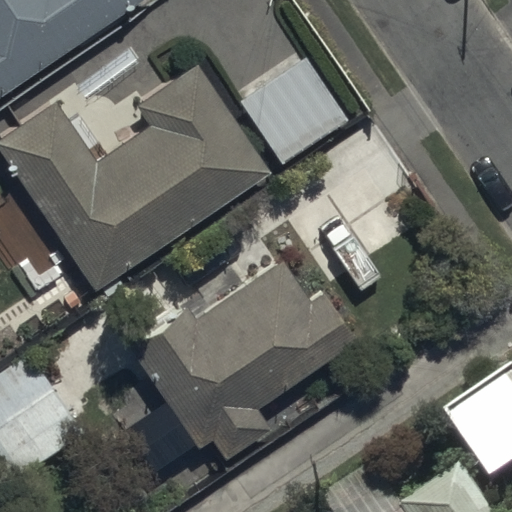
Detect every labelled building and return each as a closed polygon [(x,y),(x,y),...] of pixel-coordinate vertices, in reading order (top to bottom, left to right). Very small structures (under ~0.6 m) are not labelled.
[(0,0),(0,80),(117,0),(0,0)] [(51,85),(0,118),(0,143),(91,278),(269,158),(196,50),(134,92),(147,112),(94,149),(51,85)] [(184,292),(123,333),(194,435),(210,425),(224,445),(269,415),(255,394),(353,327),(320,278),(308,286),(280,246),(192,305),(184,292)] [(81,422),(21,339),(0,354),(0,476),(2,479),(81,422)] [(511,369),(446,413),(490,481),(511,467),(511,369)] [(493,511),(464,467),(403,508),(404,511),(493,511)]
